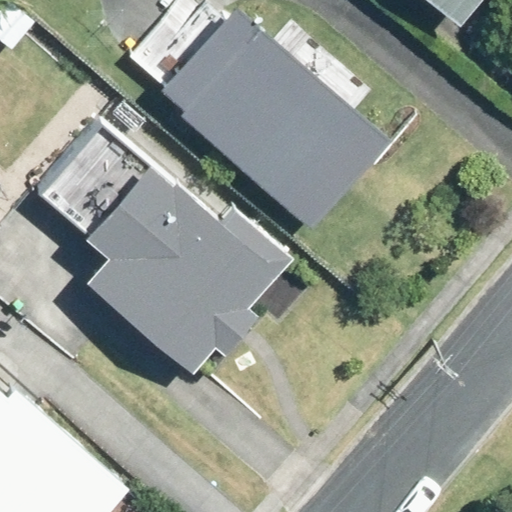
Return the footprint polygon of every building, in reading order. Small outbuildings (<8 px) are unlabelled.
[(0,35),(15,48),(39,21),(14,0),(11,0),(0,13),(0,35)] [(511,0),(445,0),(468,19),(483,0),(499,0),(511,10),(511,0)] [(257,33),(186,116),(313,226),(384,145),(257,33)] [(7,57),(0,57),(0,117),(1,118),(6,117),(11,116),(16,114),(20,112),(24,108),(28,104),(30,100),(32,95),(33,90),(33,85),(32,80),(30,75),(28,70),(25,67),(21,63),(16,60),(12,58),(7,57)] [(224,220),(106,118),(43,190),(114,252),(90,280),(197,372),(285,272),(274,262),(286,249),(236,206),(224,220)] [(0,511),(111,511),(134,483),(20,383),(14,391),(0,378),(0,511)]
